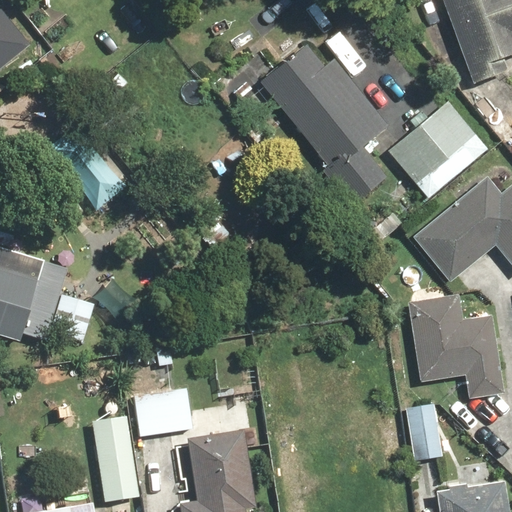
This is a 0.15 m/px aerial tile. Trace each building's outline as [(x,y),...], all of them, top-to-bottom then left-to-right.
[(511,0),(439,0),(471,87),(506,74),(501,61),(511,56),(511,0)] [(0,67),(28,46),(0,11),(0,67)] [(304,47),(258,85),(327,169),(321,173),(350,208),(385,179),(361,150),(387,129),(331,62),(323,69),(304,47)] [(388,152),(427,199),(485,152),(446,104),(388,152)] [(48,148),(94,209),(124,187),(77,125),(48,148)] [(494,247),(511,269),(511,185),(499,196),(485,179),(411,240),(448,285),(494,247)] [(0,336),(19,342),(21,335),(45,342),(67,269),(0,248),(0,336)] [(419,383),(464,376),(468,399),(502,394),(490,316),(461,320),(457,295),(407,303),(419,383)] [(292,332),(257,337),(269,420),(291,417),(290,406),(303,404),(292,332)] [(383,332),(354,332),(354,354),(357,354),(357,371),(362,371),(362,386),(384,386),(383,332)] [(132,398),(138,437),(191,429),(184,389),(132,398)] [(433,405),(405,409),(413,461),(441,457),(433,405)] [(397,511),(388,435),(365,438),(362,414),(347,416),(350,440),(323,443),(329,489),(313,491),(316,511),(397,511)] [(125,417),(90,422),(103,502),(138,497),(125,417)] [(177,504),(178,511),(242,511),(242,510),(255,508),(242,430),(185,439),(194,501),(177,504)] [(507,511),(503,482),(434,493),(437,511),(507,511)]
